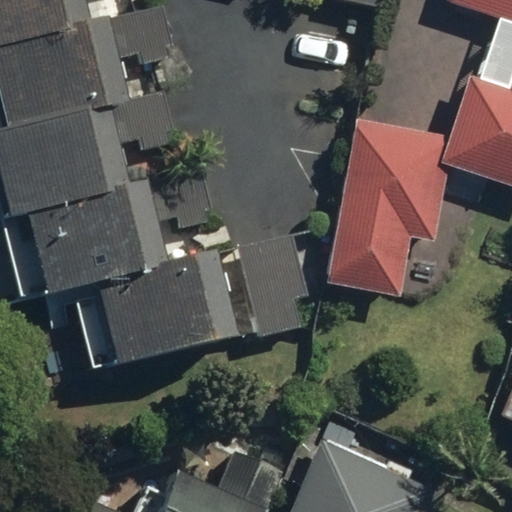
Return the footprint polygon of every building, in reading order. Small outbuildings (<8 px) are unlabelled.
[(0,0),(0,129),(0,131),(0,130),(0,208),(22,305),(68,294),(86,370),(239,335),(220,253),(161,266),(141,179),(122,183),(106,112),(126,107),(104,15),(81,21),(75,0),(0,0)] [(325,0),(372,8),(373,0),(325,0)] [(408,236),(433,240),(446,161),(511,183),(511,0),(445,0),(443,7),(511,29),(511,74),(508,87),(472,75),(450,140),(355,124),(328,280),(398,291),(408,236)] [(234,249),(254,339),(327,324),(308,233),(234,249)] [(324,438),(290,511),(440,511),(430,507),(440,485),(388,462),(386,466),(324,438)] [(259,511),(153,465),(132,511),(108,511),(88,503),(83,511),(259,511)]
